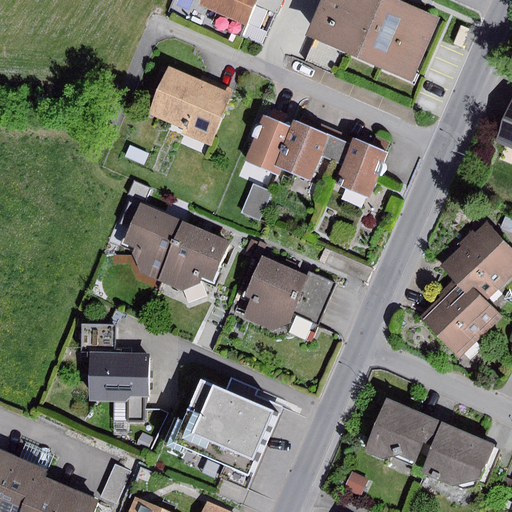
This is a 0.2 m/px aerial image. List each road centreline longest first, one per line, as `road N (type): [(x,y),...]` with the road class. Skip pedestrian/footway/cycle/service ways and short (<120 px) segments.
road 1 (residential): [(445,148),(157,22)]
road 2 (residential): [(360,346),(445,148)]
road 3 (residential): [(288,511),(360,346)]
road 4 (residential): [(360,346),(511,416)]
road 5 (residential): [(445,148),(509,0)]
